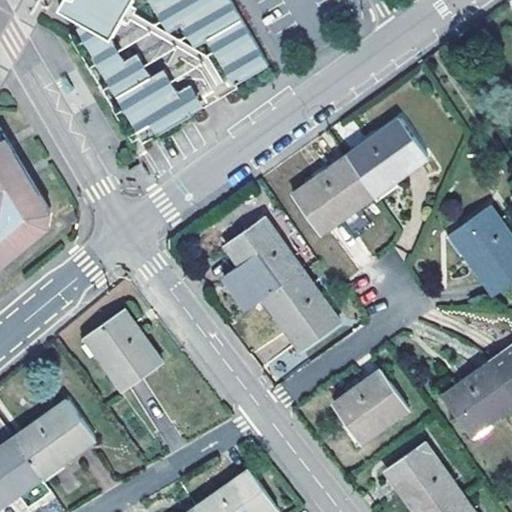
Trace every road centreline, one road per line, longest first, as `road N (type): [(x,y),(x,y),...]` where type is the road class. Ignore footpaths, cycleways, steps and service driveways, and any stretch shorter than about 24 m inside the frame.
road 1 (residential): [(403,34),(127,234)]
road 2 (residential): [(263,412),(127,234)]
road 3 (residential): [(94,511),(263,412)]
road 4 (residential): [(127,234),(0,338)]
road 5 (residential): [(379,329),(263,412)]
road 6 (residential): [(340,511),(263,412)]
